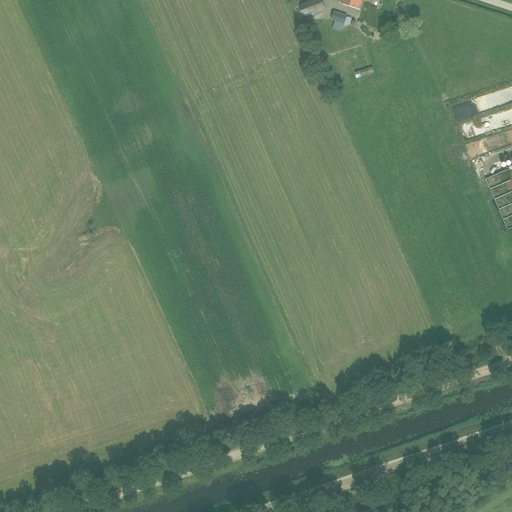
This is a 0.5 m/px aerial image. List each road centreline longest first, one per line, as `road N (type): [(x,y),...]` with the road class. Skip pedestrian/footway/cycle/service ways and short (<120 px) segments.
road 1 (unclassified): [(66,511),(511,361)]
road 2 (track): [(511,431),(263,511)]
